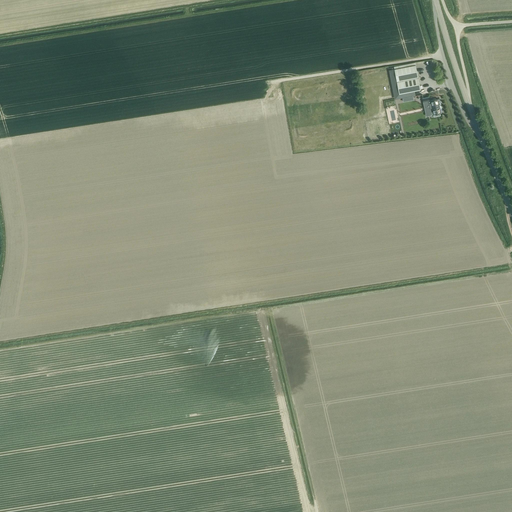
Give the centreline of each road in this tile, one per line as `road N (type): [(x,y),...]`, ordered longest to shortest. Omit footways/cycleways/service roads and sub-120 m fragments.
road 1 (tertiary): [(511,211),(435,0)]
road 2 (track): [(441,55),(272,81)]
